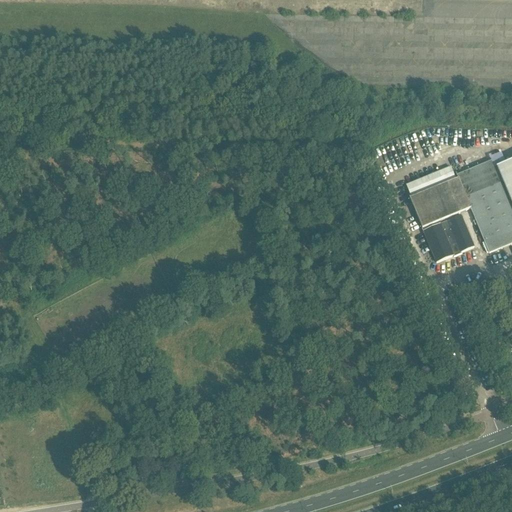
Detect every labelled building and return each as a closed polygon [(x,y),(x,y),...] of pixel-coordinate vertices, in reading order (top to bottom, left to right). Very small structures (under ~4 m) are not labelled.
[(456,177),(457,180),(410,200),(422,230),(470,210),(489,255),(511,245),(511,211),(491,162),(456,177)] [(511,162),(497,168),(511,205),(511,162)] [(411,198),(455,180),(451,168),(406,186),(411,198)] [(423,232),(437,264),(474,248),(460,217),(423,232)] [(503,290),(507,300),(511,297),(511,293),(510,288),(503,290)]
